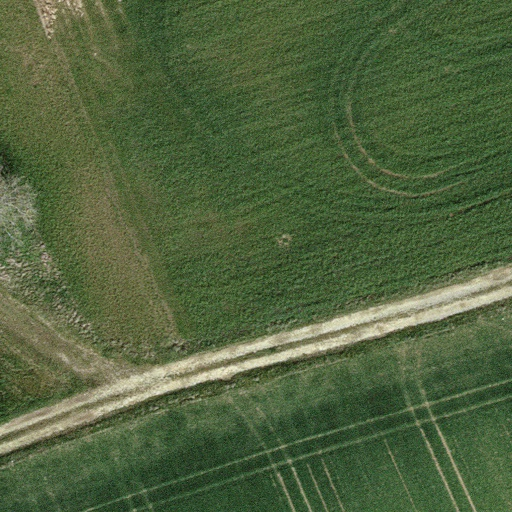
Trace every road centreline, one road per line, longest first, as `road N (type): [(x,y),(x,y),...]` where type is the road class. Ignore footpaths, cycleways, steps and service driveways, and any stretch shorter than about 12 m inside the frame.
road 1 (track): [(0,451),(135,396),(511,287)]
road 2 (track): [(0,291),(67,358),(135,396)]
